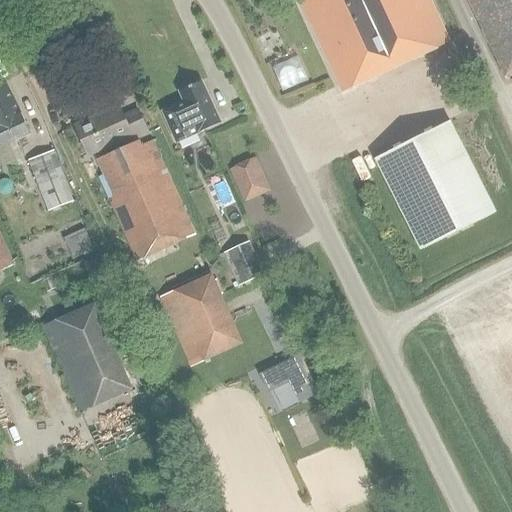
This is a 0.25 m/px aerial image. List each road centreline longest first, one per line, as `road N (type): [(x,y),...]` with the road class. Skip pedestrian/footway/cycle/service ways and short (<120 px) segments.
road 1 (unclassified): [(461,511),(208,0)]
road 2 (unknown): [(398,323),(428,354),(510,511)]
